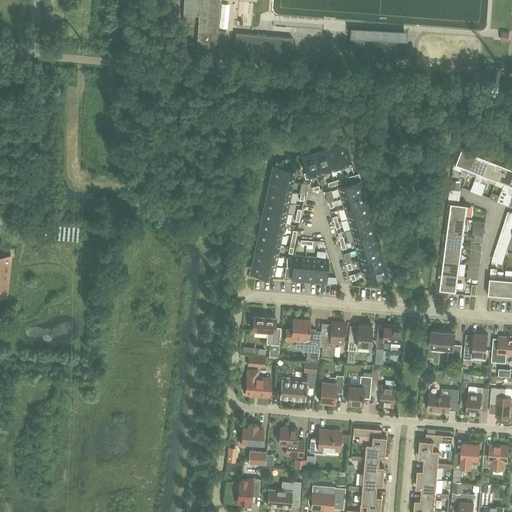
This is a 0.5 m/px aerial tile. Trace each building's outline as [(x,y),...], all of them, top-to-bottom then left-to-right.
[(199,15),(197,45),(225,47),(226,31),(218,31),(219,0),(183,0),(183,14),(199,15)] [(351,27),(350,27),(350,38),(349,54),(406,57),(407,41),(407,31),(406,41),(350,38),(351,27)] [(293,37),(236,32),(234,56),(291,61),(293,37)] [(346,146),(335,150),(341,168),(352,165),(346,146)] [(467,177),(470,168),(476,153),(462,148),(456,163),(464,166),(461,175),(467,177)] [(325,153),(331,171),(341,168),(335,150),(325,153)] [(325,153),(315,156),(320,175),(331,171),(325,153)] [(480,182),(489,158),(476,153),(470,168),(478,172),(475,180),(480,182)] [(310,178),(320,175),(315,156),(304,159),(310,178)] [(489,176),(497,179),(503,163),(489,158),(480,182),(486,184),(489,176)] [(511,179),(511,167),(503,163),(497,179),(505,182),(502,191),(507,193),(511,179)] [(274,177),(294,181),(296,170),(277,166),(274,177)] [(272,187),(291,191),(294,181),(274,177),(272,187)] [(460,181),(452,180),(451,188),(459,189),(460,181)] [(487,197),(494,200),(500,183),(493,180),(487,197)] [(338,187),(341,198),(360,192),(357,181),(338,187)] [(270,198),(289,202),(291,191),(272,187),(270,198)] [(363,202),(360,192),(341,198),(344,208),(363,202)] [(287,212),(289,202),(270,198),(268,208),(287,212)] [(344,208),(348,218),(366,213),(363,202),(344,208)] [(451,202),(449,216),(466,219),(468,204),(451,202)] [(285,223),(287,212),(268,208),(266,219),(285,223)] [(511,212),(504,210),(489,260),(499,263),(511,222),(511,212)] [(348,218),(351,229),(369,223),(366,213),(348,218)] [(466,219),(449,216),(447,231),(464,233),(466,219)] [(266,219),(263,230),(282,234),(285,223),(266,219)] [(351,229),(354,239),(373,233),(369,223),(351,229)] [(472,234),(478,235),(484,235),(485,228),(473,226),(472,234)] [(280,244),(282,234),(263,230),(261,240),(280,244)] [(447,231),(446,245),(462,247),(464,233),(447,231)] [(376,244),(373,233),(354,239),(357,249),(376,244)] [(259,251),(278,255),(280,244),(261,240),(259,251)] [(358,260),(379,254),(376,244),(357,249),(360,259),(358,260)] [(444,259),(460,261),(462,247),(446,245),(444,259)] [(259,251),(257,261),(276,265),(278,255),(259,251)] [(0,295),(6,296),(11,255),(0,254),(0,295)] [(379,254),(358,260),(361,271),(382,264),(379,254)] [(294,255),(293,275),(304,276),(306,256),(294,255)] [(306,256),(304,276),(315,276),(316,257),(306,256)] [(315,276),(326,277),(327,258),(316,257),(315,276)] [(458,276),(460,261),(444,259),(442,274),(458,276)] [(257,261),(254,272),(274,276),(276,265),(257,261)] [(385,275),(382,264),(361,271),(363,270),(366,281),(385,275)] [(489,293),(503,294),(505,278),(496,277),(497,268),(491,268),(490,277),(489,293)] [(440,288),(457,290),(458,276),(442,274),(440,288)] [(511,278),(505,278),(503,294),(511,295),(511,278)] [(275,327),(276,316),(254,315),(253,317),(251,317),(250,326),(253,326),(252,329),(268,330),(266,343),(279,345),(281,327),(280,328),(275,327)] [(296,341),(296,340),(304,341),(303,351),(319,352),(320,339),(309,339),(311,319),(308,319),(308,318),(304,318),(303,319),(293,318),(293,320),(291,320),(291,324),(292,325),(292,329),(286,329),(286,328),(285,340),(285,339),(296,340),(296,341)] [(331,321),(331,323),(330,334),(321,333),(322,322),(320,346),(322,346),(321,355),(334,356),(335,343),(343,343),(345,322),(331,321)] [(359,324),(359,326),(358,334),(349,334),(347,350),(348,350),(355,350),(357,350),(358,344),(370,345),(372,325),(359,324)] [(384,326),(383,328),(383,337),(377,336),(376,348),(390,349),(391,340),(401,341),(402,327),(400,327),(400,325),(393,325),(393,326),(384,326)] [(454,344),(455,332),(447,331),(447,330),(446,330),(446,331),(442,330),(441,330),(432,330),(431,346),(449,348),(448,359),(460,360),(462,345),(454,344)] [(475,333),(475,334),(474,344),(465,344),(466,334),(464,359),(473,359),(474,354),(486,355),(488,334),(475,333)] [(499,347),(493,346),(492,361),(506,362),(507,354),(511,354),(511,334),(510,335),(510,336),(500,335),(499,347)] [(264,366),(265,358),(249,356),(248,364),(264,366)] [(304,370),(316,371),(316,361),(305,360),(304,370)] [(270,396),(271,378),(257,377),(258,370),(248,369),(248,376),(247,376),(247,378),(245,379),(245,383),(246,385),(246,394),(270,396)] [(327,381),(322,380),(321,400),(335,401),(335,392),(337,391),(342,391),(344,375),(336,374),(336,377),(330,376),(327,378),(327,381)] [(364,387),(371,388),(371,379),(372,376),(361,375),(360,383),(350,382),(348,403),(354,403),(354,405),(360,406),(360,404),(362,404),(364,387)] [(305,399),(307,381),(306,381),(290,380),(291,378),(289,376),(284,376),(282,377),(282,379),(281,379),(280,397),(290,398),(291,398),(294,398),(295,398),(305,399)] [(371,379),(371,388),(370,393),(376,394),(376,398),(380,398),(379,405),(393,406),(394,386),(381,385),(377,385),(377,380),(371,379)] [(480,414),(481,410),(481,400),(488,401),(487,410),(489,388),(478,386),(477,393),(469,392),(467,412),(480,414)] [(489,412),(490,412),(491,402),(497,402),(496,415),(497,415),(497,417),(504,418),(504,416),(510,416),(511,396),(505,396),(506,388),(491,387),(489,412)] [(449,411),(449,409),(450,400),(458,401),(459,389),(450,388),(450,395),(429,393),(428,409),(449,411)] [(261,443),(263,428),(258,427),(258,424),(249,423),(248,426),(243,426),(242,434),(241,434),(240,444),(251,444),(252,442),(261,443)] [(297,440),(298,429),(289,428),(289,427),(282,426),(282,427),(280,427),(280,431),(278,431),(276,432),(276,437),(277,439),(279,439),(278,443),(286,444),(286,454),(303,455),(304,440),(297,440)] [(365,443),(386,445),(386,435),(380,435),(380,429),(382,429),(354,427),(353,434),(366,435),(365,443)] [(328,430),(319,429),(319,438),(311,438),(309,451),(325,453),(325,448),(340,449),(341,431),(332,430),(332,431),(328,431),(328,430)] [(421,438),(420,448),(440,449),(441,442),(453,443),(454,435),(426,433),(428,433),(427,439),(421,438)] [(471,457),(479,457),(480,443),(478,443),(478,441),(470,440),(470,442),(464,441),(463,453),(456,452),(455,465),(470,466),(471,457)] [(365,443),(364,456),(364,458),(379,459),(379,453),(385,454),(386,445),(365,443)] [(504,469),(505,461),(507,461),(509,445),(491,444),(490,455),(484,454),(483,466),(491,467),(491,468),(504,469)] [(424,463),(425,463),(439,464),(439,462),(440,449),(420,448),(419,457),(425,457),(424,463)] [(267,451),(249,450),(248,463),(265,464),(267,451)] [(307,455),(306,467),(314,467),(315,456),(307,455)] [(358,455),(357,459),(364,460),(363,473),(383,475),(384,465),(378,465),(379,459),(364,458),(364,456),(358,455)] [(298,458),(297,467),(305,468),(306,459),(298,458)] [(439,466),(445,467),(445,463),(439,462),(439,464),(425,463),(424,463),(424,469),(418,468),(417,477),(437,479),(439,466)] [(376,489),(377,483),(382,484),(383,475),(363,473),(362,486),(355,485),(355,489),(361,490),(362,488),(376,489)] [(252,492),(260,493),(261,478),(252,477),(252,479),(246,479),(246,478),(245,478),(245,479),(242,478),(241,478),(239,478),(239,480),(236,483),(235,488),(238,491),(237,502),(241,502),(241,503),(242,503),(242,502),(246,503),(247,503),(251,503),(252,492)] [(422,487),(422,493),(436,494),(436,496),(443,497),(443,492),(436,492),(437,479),(417,477),(416,487),(422,487)] [(291,507),(291,503),(292,496),(300,496),(301,481),(292,480),(292,490),(268,488),(267,505),(291,507)] [(454,481),(453,491),(462,492),(463,481),(454,481)] [(334,499),(340,499),(341,487),(334,487),(334,493),(313,491),(313,495),(310,495),(309,496),(308,502),(310,504),(312,504),(311,508),(333,510),(334,499)] [(360,503),(381,504),(381,495),(376,495),(376,489),(362,488),(361,490),(360,503)] [(493,492),(481,491),(479,511),(485,511),(484,511),(502,511),(503,506),(492,505),(493,492)] [(415,498),(415,507),(435,509),(436,496),(436,494),(422,493),(421,499),(415,498)] [(454,494),(453,509),(460,510),(459,511),(473,511),(474,501),(461,500),(461,494),(454,494)] [(379,511),(381,504),(360,503),(360,510),(347,509),(346,511),(379,511)]
